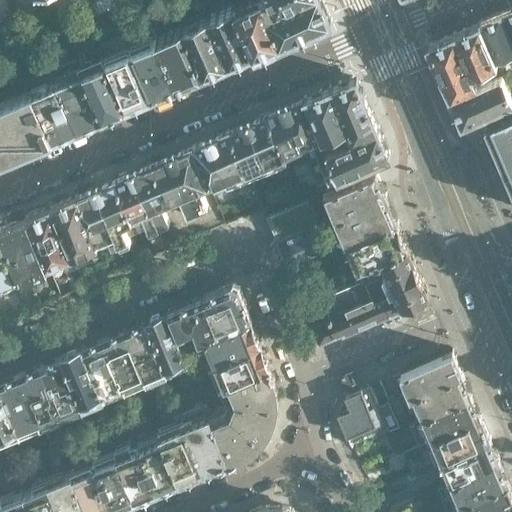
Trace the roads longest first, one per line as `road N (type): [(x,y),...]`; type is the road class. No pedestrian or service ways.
road 1 (residential): [(0,194),(384,30)]
road 2 (residential): [(309,378),(258,265),(234,257),(0,355)]
road 3 (residential): [(309,378),(473,307)]
road 4 (tertiary): [(384,30),(452,190)]
road 5 (residential): [(180,511),(314,457)]
